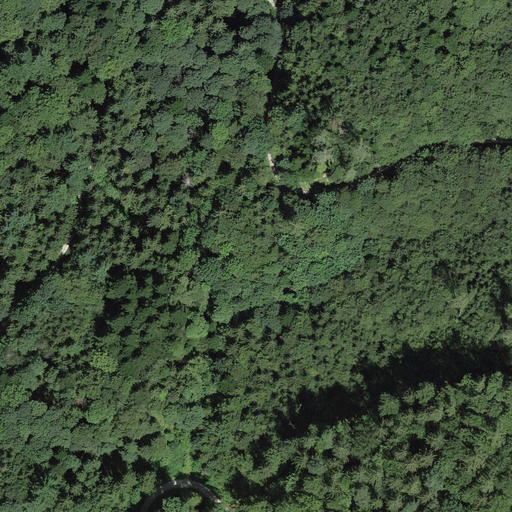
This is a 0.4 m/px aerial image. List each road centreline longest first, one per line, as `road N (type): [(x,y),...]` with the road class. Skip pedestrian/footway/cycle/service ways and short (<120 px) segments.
road 1 (track): [(273,0),(283,27),(269,155),(292,189),(335,190),(459,141),(511,140)]
road 2 (track): [(0,331),(72,232),(131,46),(192,0)]
